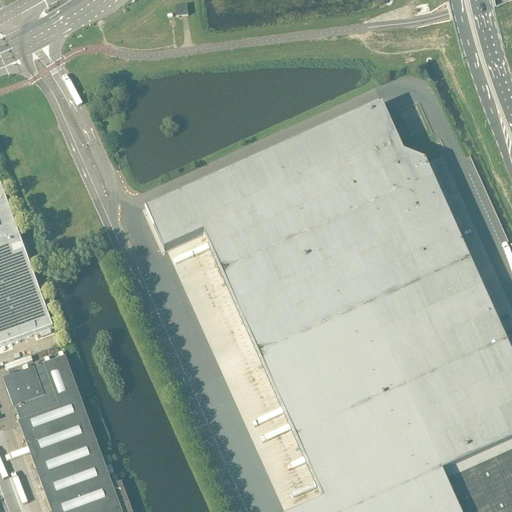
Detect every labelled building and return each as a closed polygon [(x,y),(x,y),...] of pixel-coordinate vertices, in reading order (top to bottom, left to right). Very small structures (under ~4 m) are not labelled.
[(176,18),(188,17),(187,6),(175,7),(176,18)] [(386,116),(382,106),(145,212),(164,254),(167,252),(204,236),(324,502),(301,511),(459,511),(446,483),(453,479),(467,511),(511,511),(511,356),(425,164),(404,155),(386,116)] [(0,347),(53,328),(51,323),(46,310),(31,271),(17,231),(3,193),(1,186),(0,186),(0,347)] [(24,371),(4,379),(25,435),(44,427),(41,418),(81,403),(68,366),(27,381),(24,371)] [(48,439),(29,446),(49,502),(69,495),(65,485),(106,470),(92,433),(52,448),(48,439)] [(75,511),(73,506),(56,511),(121,511),(117,501),(85,511),(75,511)]
